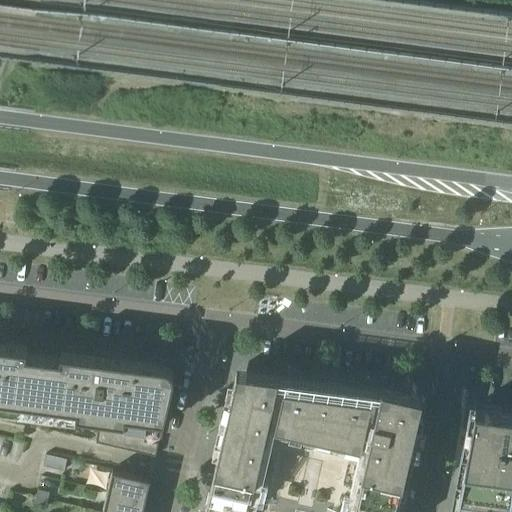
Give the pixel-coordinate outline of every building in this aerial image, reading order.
[(0,397),(36,402),(43,354),(26,352),(26,346),(0,342),(0,397)] [(43,354),(36,402),(77,407),(76,414),(99,417),(95,442),(155,455),(158,441),(145,440),(148,416),(163,418),(173,378),(173,375),(173,373),(172,371),(171,369),(170,367),(168,366),(166,365),(163,364),(120,358),(95,355),(60,351),(60,357),(43,354)] [(253,511),(344,511),(358,449),(371,452),(377,426),(412,434),(422,393),(381,384),(379,392),(277,379),(278,375),(236,369),(230,396),(287,409),(283,425),(274,423),(253,511)] [(204,511),(205,511),(253,511),(274,423),(283,425),(287,409),(230,396),(204,511)] [(511,511),(511,409),(475,404),(454,511),(511,511)] [(358,449),(344,511),(394,511),(412,434),(377,426),(371,452),(358,449)] [(45,453),(44,461),(55,463),(57,456),(45,453)] [(112,468),(107,490),(145,499),(150,477),(112,468)] [(37,488),(36,496),(47,499),(49,491),(37,488)] [(107,490),(102,511),(104,511),(141,511),(145,499),(107,490)] [(47,499),(36,496),(34,504),(45,507),(47,499)]
